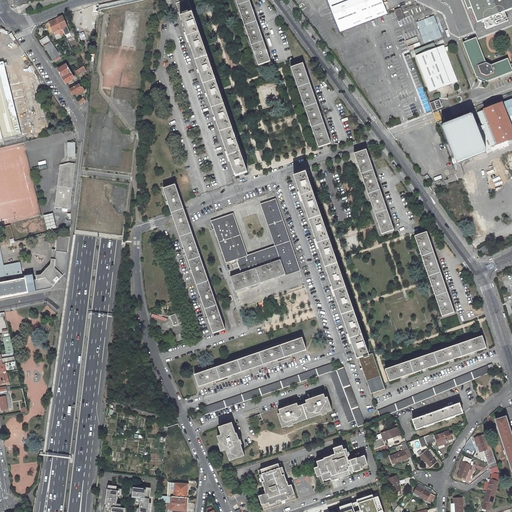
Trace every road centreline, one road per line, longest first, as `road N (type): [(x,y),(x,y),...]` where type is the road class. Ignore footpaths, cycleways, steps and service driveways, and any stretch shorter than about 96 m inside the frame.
road 1 (unclassified): [(381,135),(136,233),(147,335),(210,477)]
road 2 (trunk): [(80,456),(135,9)]
road 3 (trunk): [(117,0),(63,414)]
road 4 (unknown): [(190,434),(325,387),(339,417)]
road 5 (unclassified): [(279,0),(381,135)]
road 6 (unclassified): [(381,135),(478,272)]
road 7 (residential): [(511,386),(464,433),(447,468),(441,511)]
road 8 (residential): [(86,130),(18,25)]
